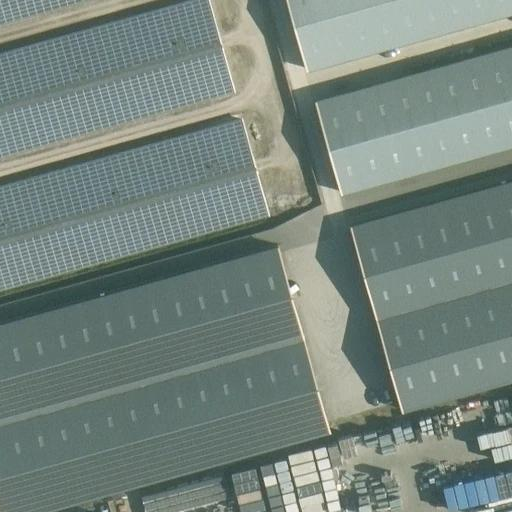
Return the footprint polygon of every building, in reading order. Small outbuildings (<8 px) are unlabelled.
[(0,0),(0,21),(74,0),(0,0)] [(0,153),(233,88),(208,0),(183,0),(0,51),(0,153)] [(511,0),(293,0),(311,65),(511,8),(511,0)] [(511,45),(320,99),(346,194),(511,146),(511,45)] [(242,117),(0,184),(0,290),(270,215),(242,117)] [(511,380),(511,178),(351,223),(404,410),(511,380)] [(35,511),(329,431),(278,244),(0,321),(0,511),(35,511)] [(400,446),(386,449),(398,496),(412,492),(400,446)] [(330,489),(348,482),(338,458),(320,466),(330,489)] [(264,511),(254,465),(231,470),(240,511),(264,511)] [(308,511),(301,467),(283,470),(289,511),(308,511)] [(174,511),(230,497),(224,473),(141,495),(145,511),(174,511)]
